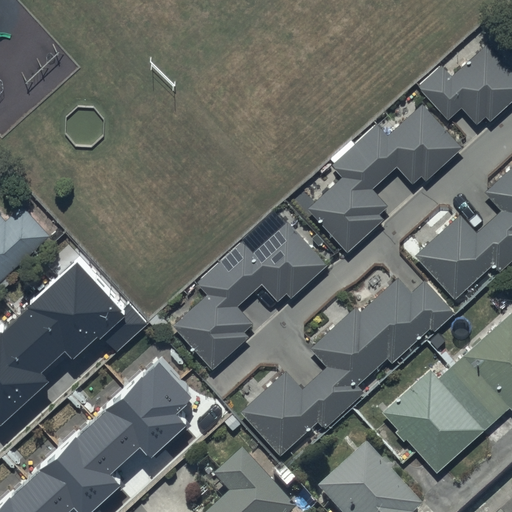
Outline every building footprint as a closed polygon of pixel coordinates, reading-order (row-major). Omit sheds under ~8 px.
[(443,66),(419,87),(447,119),(461,108),(476,125),(485,116),(490,121),(511,101),(511,72),(488,45),(452,76),(443,66)] [(331,167),(340,177),(307,208),(347,252),(384,218),(380,213),(387,206),(371,188),(395,166),(412,184),(420,177),(425,183),(462,149),(422,105),(389,135),(378,123),(331,167)] [(461,215),(415,257),(454,299),(491,265),(500,274),(511,262),(511,167),(485,192),(502,211),(478,234),(461,215)] [(0,282),(52,239),(25,207),(7,222),(0,214),(0,282)] [(208,296),(173,326),(212,370),(248,337),(244,333),(253,325),(237,307),(262,285),(277,301),(286,293),(290,298),(327,266),(288,222),(253,253),(244,242),(197,284),(208,296)] [(302,388),(287,370),(240,413),(279,456),(316,422),(323,430),(364,393),(357,385),(387,358),(392,364),(430,329),(434,333),(455,314),(426,281),(413,293),(399,278),(362,311),(357,305),(310,348),(326,366),(302,388)] [(100,314),(97,311),(52,351),(81,385),(129,343),(126,341),(149,321),(124,293),(100,314)] [(438,378),(431,370),(384,412),(399,428),(395,432),(403,441),(406,439),(437,473),(509,408),(511,411),(511,312),(438,378)] [(0,438),(22,420),(0,394),(0,386),(8,379),(0,369),(0,438)] [(115,430),(83,395),(26,446),(37,458),(55,441),(72,460),(75,457),(80,462),(115,430)] [(114,474),(82,502),(91,511),(125,511),(172,470),(150,446),(116,477),(114,474)] [(423,511),(366,451),(318,496),(333,511),(423,511)] [(215,485),(229,499),(215,511),(293,511),(242,458),(215,485)] [(73,511),(45,481),(10,511),(8,511),(3,506),(0,508),(0,511),(73,511)]
